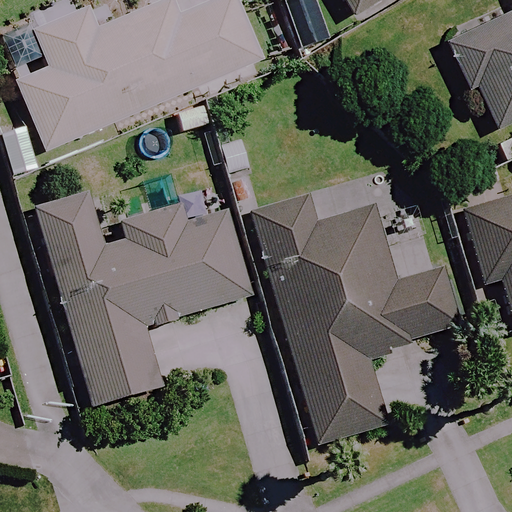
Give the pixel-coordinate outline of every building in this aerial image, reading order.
[(260,65),(233,0),(226,0),(179,20),(172,4),(108,30),(100,10),(32,38),(46,73),(14,87),(42,155),(260,65)] [(340,0),(353,23),(393,0),(340,0)] [(511,20),(452,48),(492,137),(511,127),(511,20)] [(102,254),(86,198),(35,213),(92,410),(158,391),(142,335),(249,304),(225,221),(183,233),(178,214),(121,230),(125,247),(102,254)] [(511,201),(463,213),(481,285),(499,281),(511,331),(511,201)] [(313,231),(306,205),(250,221),(316,450),(384,431),(364,363),(457,336),(439,276),(393,289),(372,214),(313,231)]
